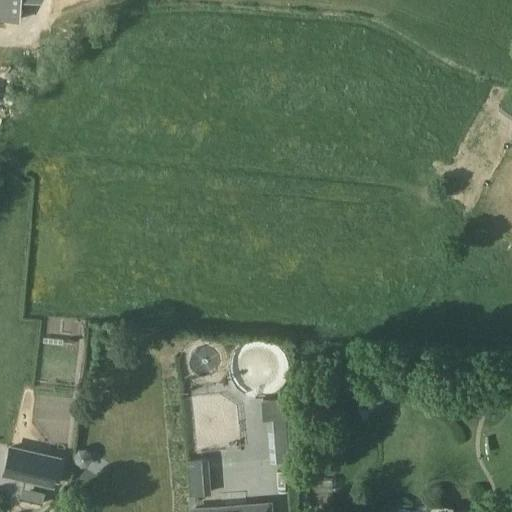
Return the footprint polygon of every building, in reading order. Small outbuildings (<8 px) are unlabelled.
[(22,0),(0,0),(0,19),(21,21),(22,0)] [(511,92),(511,91),(498,109),(511,119),(511,92)] [(266,418),(270,461),(289,460),(285,417),(266,418)] [(8,444),(1,476),(23,481),(26,481),(54,488),(61,456),(8,444)] [(210,493),(208,457),(189,458),(191,495),(210,493)] [(193,509),(192,511),(270,511),(269,503),(193,509)]
